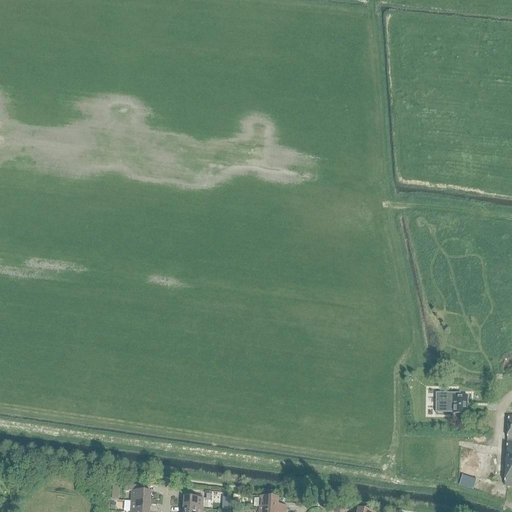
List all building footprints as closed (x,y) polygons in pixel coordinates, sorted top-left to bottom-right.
[(466,415),(467,396),(460,396),(460,394),(459,394),(459,396),(453,396),(453,394),(435,393),(435,394),(436,394),(435,412),(435,413),(451,414),(466,415)] [(131,491),(130,502),(150,503),(150,501),(150,493),(131,491)] [(258,509),(285,511),(285,506),(277,505),(278,499),(259,497),(259,499),(254,498),(254,506),(258,507),(258,509)] [(183,509),(202,510),(203,499),(183,498),(183,509)] [(130,502),(129,511),(148,511),(149,506),(155,506),(155,501),(150,501),(150,503),(130,502)]
